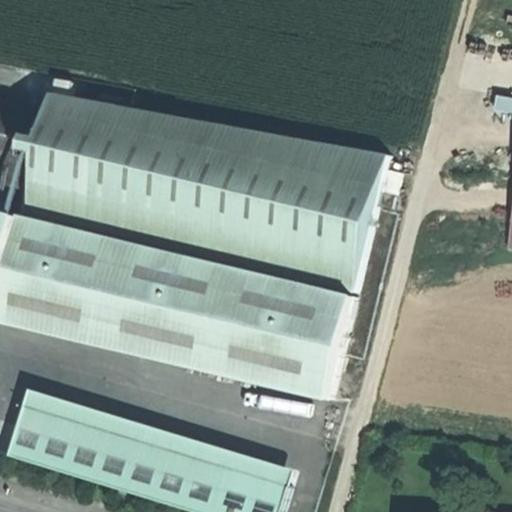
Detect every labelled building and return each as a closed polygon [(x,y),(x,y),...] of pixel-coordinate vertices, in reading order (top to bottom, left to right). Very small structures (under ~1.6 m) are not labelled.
[(62,95),(46,92),(43,108),(59,111),(62,95)] [(59,111),(43,108),(31,175),(28,192),(24,214),(365,275),(384,190),(389,168),(392,154),(62,95),(59,111)] [(43,108),(0,100),(0,168),(31,175),(43,108)] [(31,175),(0,168),(0,186),(28,192),(31,175)] [(404,172),(389,168),(384,190),(399,194),(404,172)] [(0,320),(335,403),(359,300),(1,214),(0,214),(0,320)] [(232,511),(244,477),(39,412),(23,462),(179,511),(232,511)] [(301,511),(306,497),(244,477),(232,511),(301,511)]
